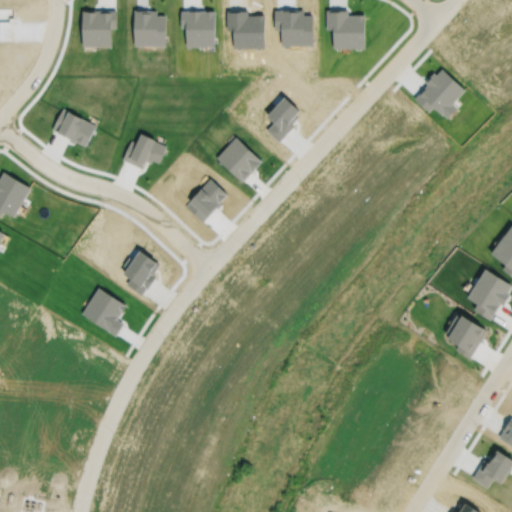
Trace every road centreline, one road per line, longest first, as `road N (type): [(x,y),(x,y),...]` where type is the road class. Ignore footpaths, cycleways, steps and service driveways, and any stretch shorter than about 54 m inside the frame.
road 1 (residential): [(78,511),(117,399),(175,304),(453,0)]
road 2 (residential): [(206,268),(137,203),(50,167),(0,129)]
road 3 (residential): [(410,511),(511,350)]
road 4 (residential): [(0,111),(42,59),(55,0)]
